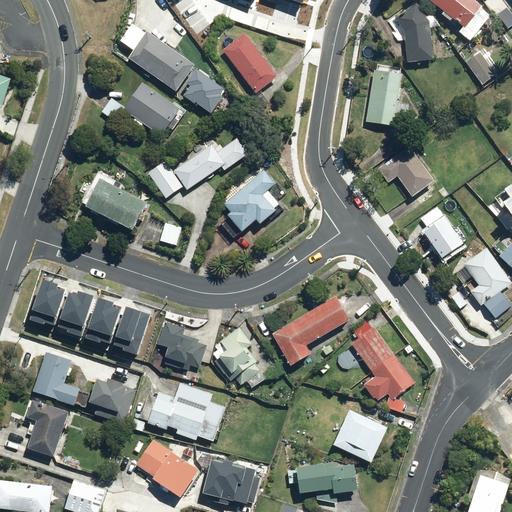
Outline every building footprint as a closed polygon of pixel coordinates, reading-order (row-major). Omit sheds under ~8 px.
[(196,0),(183,0),(195,17),(204,11),(196,0)] [(458,34),(470,43),(492,16),(471,0),(426,0),(462,29),(458,34)] [(433,60),(429,22),(410,5),(392,25),(405,36),(408,63),(433,60)] [(193,72),(150,36),(129,60),(172,96),(193,72)] [(277,78),(245,37),(223,54),(256,95),(277,78)] [(491,70),(479,53),(465,64),(477,81),(491,70)] [(373,71),(366,125),(405,130),(408,106),(398,105),(402,75),(373,71)] [(195,77),(182,101),(213,117),(226,93),(195,77)] [(0,105),(8,81),(0,78),(0,105)] [(182,114),(143,86),(126,109),(113,100),(103,114),(119,125),(126,116),(134,121),(130,126),(141,134),(144,129),(161,141),(167,133),(172,136),(180,125),(176,122),(182,114)] [(508,94),(503,89),(491,99),(495,105),(508,94)] [(226,174),(249,158),(236,139),(217,152),(210,141),(205,144),(202,140),(156,170),(170,191),(180,184),(187,194),(223,169),(226,174)] [(440,193),(409,148),(377,169),(388,185),(397,179),(411,200),(415,197),(421,206),(440,193)] [(279,189),(264,170),(222,207),(229,215),(227,218),(243,236),(255,225),(259,230),(282,209),(270,196),(279,189)] [(129,233),(149,198),(141,192),(136,202),(111,188),(115,181),(99,172),(80,205),(129,233)] [(461,245),(443,221),(448,217),(440,207),(421,221),(427,230),(422,234),(442,260),(461,245)] [(184,229),(164,223),(159,241),(179,246),(184,229)] [(502,235),(491,247),(501,256),(498,259),(511,271),(511,243),(511,244),(502,235)] [(511,286),(511,283),(486,249),(456,271),(464,282),(470,277),(478,287),(469,294),(490,323),(511,307),(501,294),(511,286)] [(32,320),(60,329),(74,286),(46,277),(32,320)] [(60,329),(88,338),(102,295),(74,286),(60,329)] [(468,296),(463,287),(450,299),(460,310),(467,304),(463,300),(468,296)] [(88,338),(116,347),(130,304),(102,295),(88,338)] [(348,323),(332,299),(271,335),(290,367),(309,355),(305,349),(348,323)] [(116,347),(144,356),(158,313),(130,304),(116,347)] [(415,386),(368,322),(352,332),(357,339),(350,344),(375,377),(362,387),(376,405),(387,397),(392,403),(415,386)] [(185,330),(165,323),(158,344),(170,348),(165,364),(197,375),(206,349),(196,346),(198,342),(183,337),(185,330)] [(252,346),(240,328),(214,345),(218,350),(214,353),(218,359),(214,361),(229,383),(234,379),(240,388),(247,384),(251,391),(266,380),(255,364),(257,362),(248,349),(252,346)] [(90,395),(78,392),(78,389),(64,385),(70,362),(45,352),(33,395),(74,406),(86,410),(90,395)] [(103,364),(85,357),(79,373),(98,380),(103,364)] [(214,444),(224,410),(209,403),(212,395),(179,384),(174,399),(157,393),(155,398),(146,395),(139,419),(146,421),(145,425),(167,432),(168,428),(177,430),(175,437),(196,443),(197,439),(214,444)] [(67,414),(33,401),(26,418),(38,422),(29,450),(52,458),(67,414)] [(388,429),(350,411),(332,447),(371,466),(388,429)] [(145,423),(130,419),(128,428),(142,432),(145,423)] [(198,475),(154,441),(134,466),(178,501),(198,475)] [(254,471),(212,460),(202,495),(247,507),(248,502),(254,503),(260,479),(253,477),(254,471)] [(332,465),(288,469),(289,486),(296,485),(297,497),(333,493),(333,498),(357,496),(354,466),(332,469),(332,465)] [(499,511),(510,480),(476,470),(467,500),(470,501),(466,511),(499,511)] [(74,481),(64,509),(71,511),(100,511),(108,493),(74,481)] [(0,482),(0,511),(8,511),(50,511),(53,489),(0,482)]
